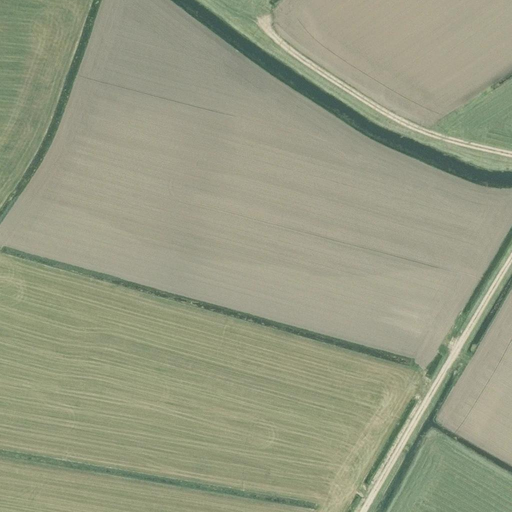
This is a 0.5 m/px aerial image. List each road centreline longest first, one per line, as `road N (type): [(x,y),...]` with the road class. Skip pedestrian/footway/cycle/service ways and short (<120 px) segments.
road 1 (unclassified): [(363,511),(511,257)]
road 2 (track): [(261,15),(272,36),(374,107),(436,136),(511,154)]
